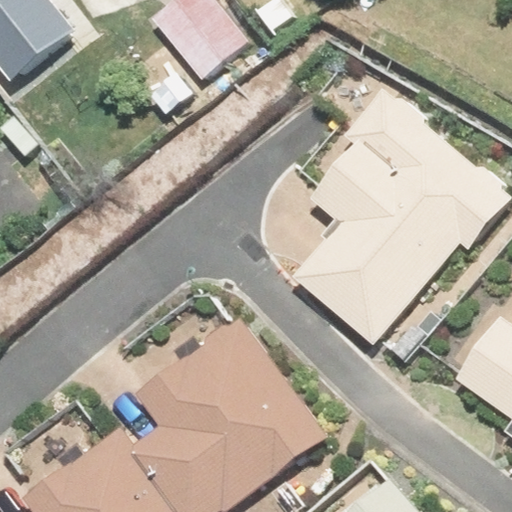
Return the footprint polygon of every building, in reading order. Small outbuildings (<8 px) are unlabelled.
[(0,0),(0,41),(21,69),(80,25),(60,0),(0,0)] [(200,0),(167,24),(213,86),(266,47),(231,0),(200,0)] [(320,271),(312,280),(386,343),(476,240),(487,250),(511,220),(511,199),(390,94),(387,97),(358,132),(379,150),(333,203),(359,226),(320,271)] [(511,330),(474,383),(511,409),(511,330)] [(226,511),(325,442),(249,337),(167,397),(193,433),(156,460),(139,437),(129,443),(118,452),(47,503),(38,509),(39,511),(226,511)] [(426,511),(403,486),(374,511),(426,511)]
